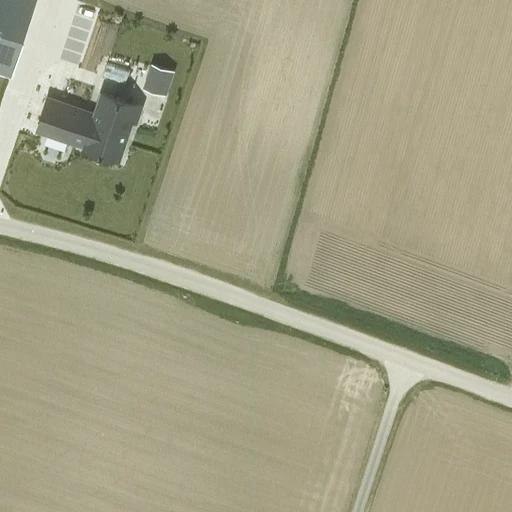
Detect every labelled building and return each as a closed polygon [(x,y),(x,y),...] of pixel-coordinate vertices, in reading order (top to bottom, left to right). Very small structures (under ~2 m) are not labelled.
[(0,0),(0,68),(11,72),(35,0),(0,0)] [(147,60),(139,86),(165,95),(174,68),(147,60)] [(125,82),(129,71),(107,63),(103,75),(125,82)] [(85,146),(84,147),(119,159),(132,119),(136,120),(141,105),(137,104),(137,103),(103,91),(96,113),(85,145),(85,146)] [(48,97),(37,129),(85,145),(96,113),(48,97)]
